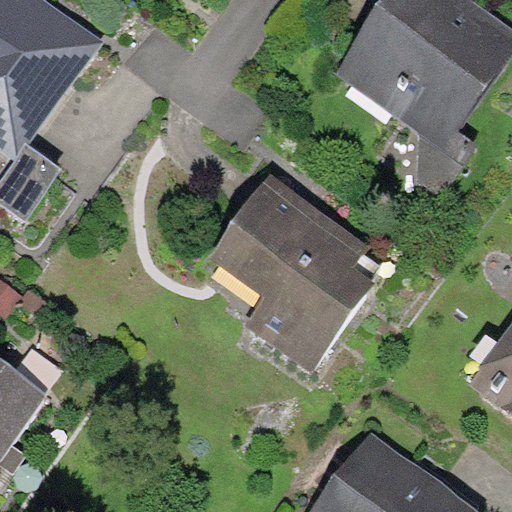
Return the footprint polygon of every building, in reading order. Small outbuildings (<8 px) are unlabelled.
[(94,45),(32,0),(0,0),(0,157),(7,163),(94,45)] [(511,74),(511,34),(462,0),(402,0),(343,85),(452,161),(511,74)] [(250,166),(181,255),(246,305),(226,331),(303,390),(391,275),(250,166)] [(511,319),(457,386),(511,431),(511,319)] [(0,450),(35,400),(0,375),(0,450)] [(469,511),(371,438),(314,511),(469,511)]
